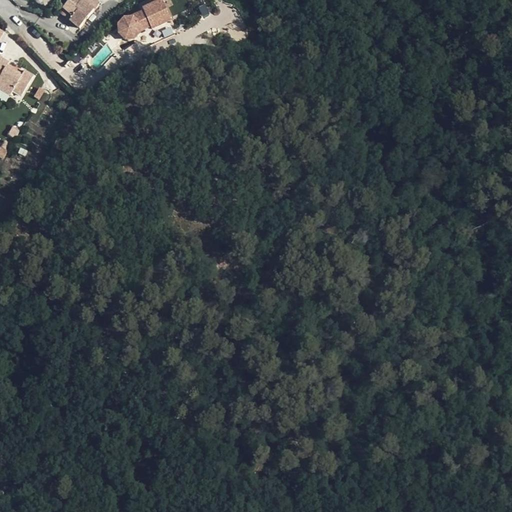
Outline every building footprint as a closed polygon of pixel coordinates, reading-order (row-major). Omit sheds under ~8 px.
[(83,1),(82,0),(71,0),(61,13),(72,21),(68,25),(77,32),(91,14),(79,5),(83,1)] [(84,0),(82,0),(83,1),(79,5),(91,14),(96,9),(84,0)] [(171,20),(162,0),(142,9),(143,11),(132,16),(126,16),(121,18),(119,23),(118,28),(120,33),(124,36),(129,37),(134,36),(137,33),(139,31),(150,26),(151,29),(171,20)] [(58,17),(68,25),(72,21),(61,13),(58,17)] [(8,63),(0,58),(0,91),(11,97),(13,93),(23,97),(34,76),(24,71),(22,75),(16,72),(6,67),(8,63)]
